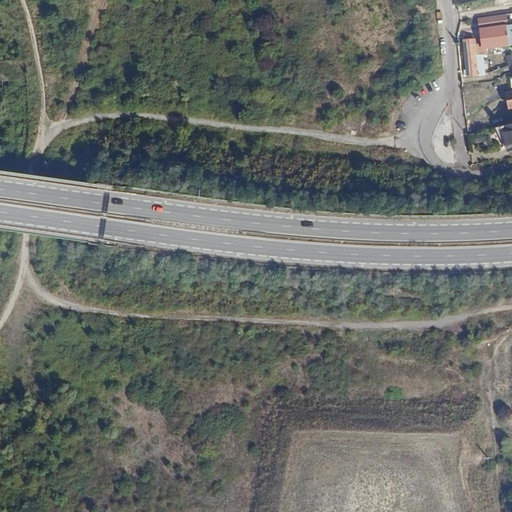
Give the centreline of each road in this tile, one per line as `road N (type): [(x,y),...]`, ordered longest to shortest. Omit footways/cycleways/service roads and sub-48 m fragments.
road 1 (primary): [(511,230),(302,228),(0,188)]
road 2 (primary): [(0,211),(251,246),(511,253)]
road 3 (track): [(511,305),(441,324),(65,308),(42,298),(21,266)]
road 4 (track): [(45,147),(59,128),(109,112),(352,140)]
road 5 (residential): [(511,171),(476,181),(451,176),(419,146),(426,119),(453,84),(448,0)]
road 6 (track): [(21,266),(35,163),(45,147)]
